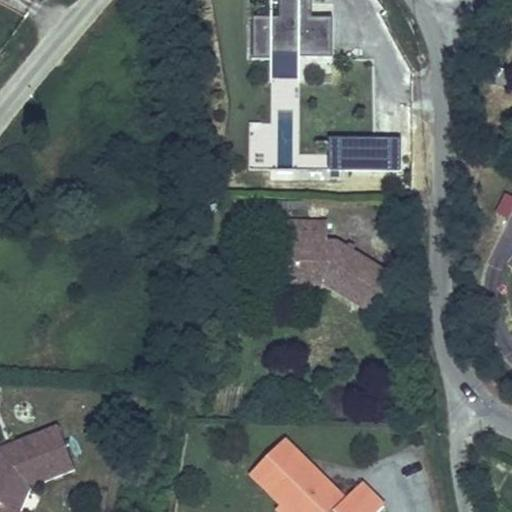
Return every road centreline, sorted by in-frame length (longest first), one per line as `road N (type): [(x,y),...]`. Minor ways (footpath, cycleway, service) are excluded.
road 1 (residential): [(433,45),(437,277),(456,392)]
road 2 (tertiary): [(0,115),(90,0)]
road 3 (residential): [(456,392),(456,449),(470,511)]
